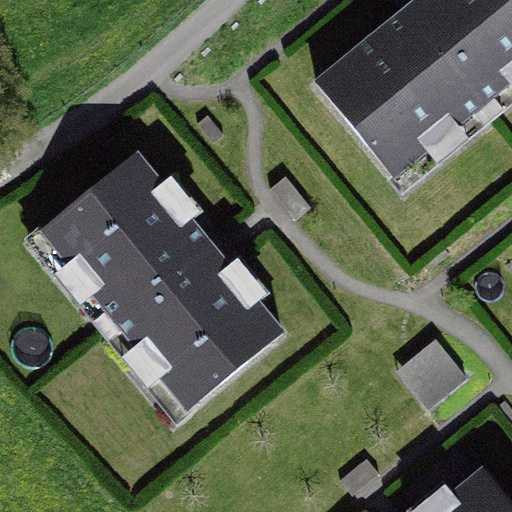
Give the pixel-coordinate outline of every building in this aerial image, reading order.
[(511,65),(511,0),(419,0),(316,84),(393,179),(427,151),(419,141),(447,118),(455,128),(474,113),(484,126),(502,112),(492,99),(510,84),(502,74),(511,65)] [(139,150),(39,229),(185,410),(284,331),(218,248),(139,150)] [(312,208),(286,175),(270,188),(295,221),(312,208)] [(436,338),(395,370),(428,410),(469,378),(436,338)] [(379,475),(367,459),(339,480),(352,496),(379,475)] [(511,511),(511,486),(491,460),(426,511),(511,511)]
